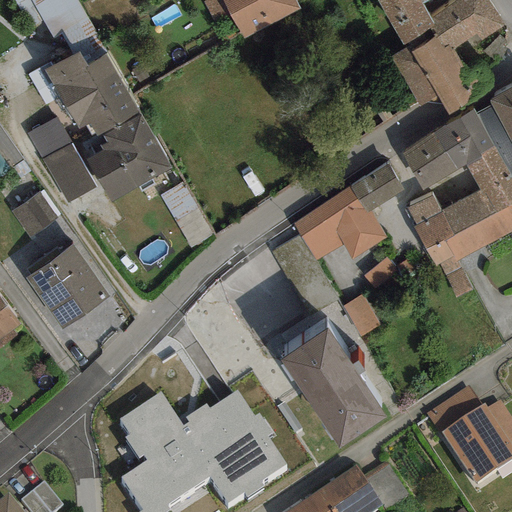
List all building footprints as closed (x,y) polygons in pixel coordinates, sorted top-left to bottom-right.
[(12,0),(35,40),(47,33),(51,39),(61,34),(72,54),(77,51),(85,65),(106,53),(76,0),(12,0)] [(203,0),(201,1),(212,22),(228,14),(239,35),(241,41),(299,9),(295,1),(294,0),(203,0)] [(376,0),(405,46),(429,33),(427,28),(431,25),(426,17),(419,4),(426,0),(376,0)] [(502,25),(485,0),(452,0),(426,17),(431,25),(427,28),(429,33),(434,38),(442,50),(449,45),(451,48),(475,33),(479,39),(502,25)] [(434,38),(429,33),(405,46),(390,58),(415,102),(419,106),(437,96),(410,52),(434,38)] [(505,41),(498,36),(482,51),(496,64),(504,52),(505,41)] [(442,50),(434,38),(410,52),(437,96),(447,114),(483,94),(472,79),(451,48),(449,45),(442,50)] [(139,113),(106,53),(85,65),(77,51),(72,54),(44,70),(76,129),(88,123),(96,137),(100,135),(139,113)] [(511,87),(488,101),(490,105),(511,145),(511,87)] [(511,145),(490,105),(475,113),(493,146),(511,179),(511,145)] [(493,146),(475,113),(473,110),(435,133),(457,170),(465,167),(480,160),(478,155),(493,146)] [(171,170),(139,113),(100,135),(105,142),(100,145),(102,150),(86,159),(111,202),(171,170)] [(95,186),(56,117),(27,133),(67,202),(95,186)] [(457,170),(435,133),(402,154),(423,190),(457,170)] [(480,160),(465,167),(479,190),(492,214),(511,203),(511,179),(493,146),(478,155),(480,160)] [(404,190),(388,164),(349,188),(365,214),(369,211),(404,190)] [(212,234),(181,182),(159,196),(190,247),(212,234)] [(349,188),(292,223),(314,261),(341,245),(350,259),(386,238),(369,211),(365,214),(349,188)] [(60,215),(42,189),(11,211),(29,236),(60,215)] [(492,214),(479,190),(439,211),(453,235),(492,214)] [(439,211),(431,195),(407,208),(416,225),(412,226),(434,267),(438,265),(454,257),(444,240),(453,235),(439,211)] [(511,203),(492,214),(453,235),(444,240),(454,257),(455,260),(511,230),(511,203)] [(72,245),(25,278),(62,330),(109,297),(72,245)] [(398,273),(386,257),(361,276),(373,291),(398,273)] [(454,257),(438,265),(454,297),(470,290),(455,260),(454,257)] [(0,347),(16,336),(12,331),(21,325),(0,294),(0,347)] [(379,325),(363,294),(343,305),(359,335),(379,325)] [(328,330),(280,362),(337,448),(385,417),(328,330)] [(484,409),(469,387),(425,415),(473,488),(511,462),(511,421),(498,400),(484,409)] [(160,391),(118,419),(128,434),(124,437),(137,458),(142,455),(145,459),(119,477),(141,510),(138,511),(167,511),(170,510),(166,505),(209,477),(227,505),(244,493),(246,497),(262,486),(260,482),(286,465),(267,436),(271,433),(258,413),(253,416),(237,390),(209,408),(206,403),(184,418),(188,423),(183,426),(160,391)] [(387,461),(363,477),(382,505),(385,511),(409,495),(387,461)] [(371,511),(382,505),(363,477),(354,465),(317,490),(331,511),(371,511)] [(52,511),(61,504),(42,481),(21,500),(31,511),(52,511)] [(331,511),(317,490),(284,511),(331,511)] [(23,511),(8,493),(0,499),(0,511),(23,511)]
